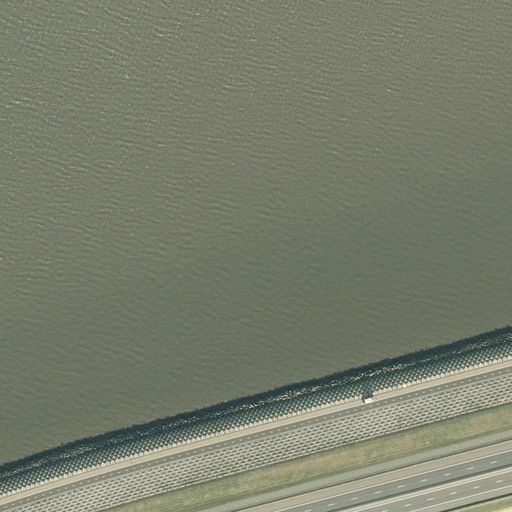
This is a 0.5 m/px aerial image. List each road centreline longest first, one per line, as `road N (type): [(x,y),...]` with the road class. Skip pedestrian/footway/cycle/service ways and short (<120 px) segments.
road 1 (motorway): [(511,457),(301,511)]
road 2 (motorway): [(380,511),(511,477)]
